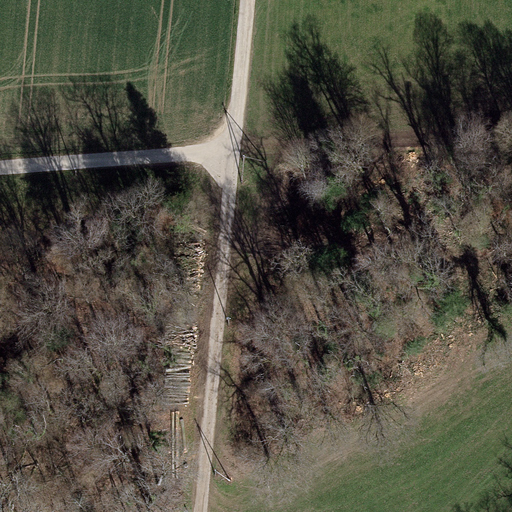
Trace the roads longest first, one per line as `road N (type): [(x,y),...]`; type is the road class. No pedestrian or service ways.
road 1 (residential): [(198,511),(246,0)]
road 2 (track): [(0,168),(232,155)]
